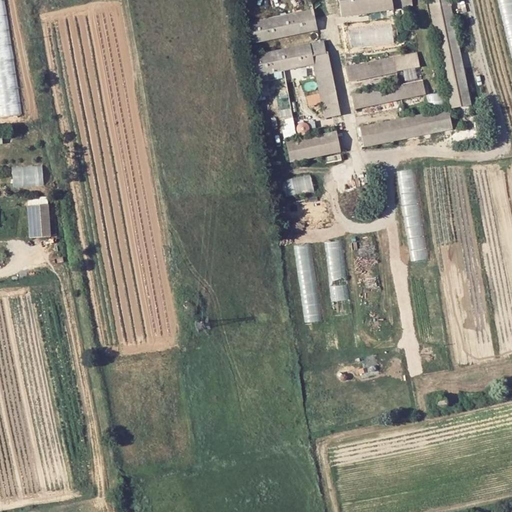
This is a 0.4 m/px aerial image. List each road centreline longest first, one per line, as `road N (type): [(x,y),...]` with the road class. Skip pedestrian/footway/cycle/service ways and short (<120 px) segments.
road 1 (track): [(327,0),(359,157),(503,152),(465,0)]
road 2 (track): [(413,370),(384,157)]
